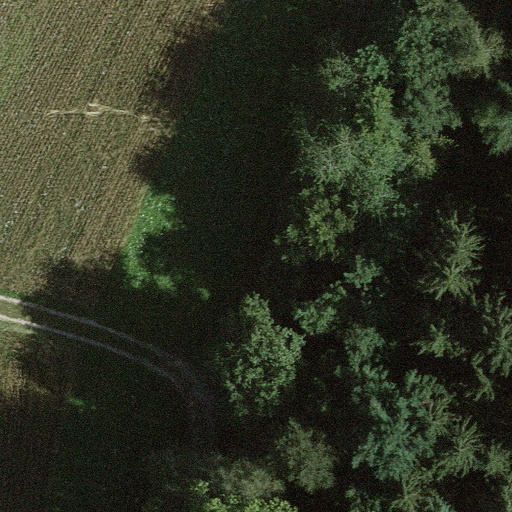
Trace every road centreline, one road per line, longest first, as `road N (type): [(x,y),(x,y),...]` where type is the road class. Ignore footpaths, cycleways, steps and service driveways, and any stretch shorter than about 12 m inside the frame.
road 1 (track): [(210,388),(253,319),(350,0)]
road 2 (track): [(0,306),(118,341),(210,388)]
road 3 (track): [(210,388),(197,511)]
